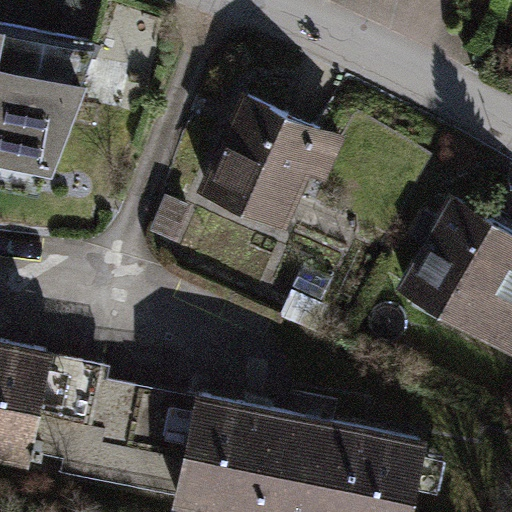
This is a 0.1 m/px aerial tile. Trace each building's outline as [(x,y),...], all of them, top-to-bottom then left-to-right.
[(96,30),(0,12),(0,174),(35,180),(96,30)] [(339,148),(252,104),(204,196),(292,241),(339,148)] [(172,186),(157,228),(180,236),(195,194),(172,186)] [(511,236),(465,206),(403,302),(511,371),(511,236)] [(52,359),(0,347),(0,464),(27,471),(52,359)] [(416,511),(431,452),(211,399),(185,505),(213,511),(416,511)]
